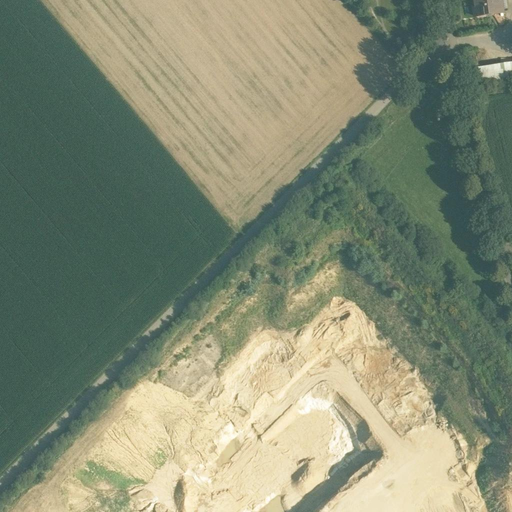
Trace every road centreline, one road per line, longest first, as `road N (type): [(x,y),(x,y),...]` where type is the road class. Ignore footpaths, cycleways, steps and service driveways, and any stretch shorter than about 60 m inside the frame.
road 1 (tertiary): [(435,0),(441,28),(430,54),(0,488)]
road 2 (track): [(437,40),(511,280)]
